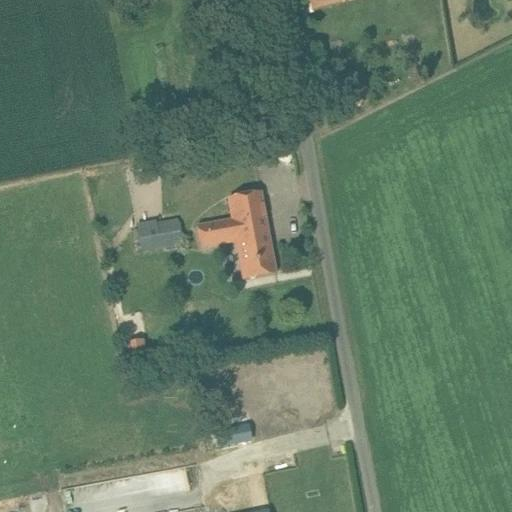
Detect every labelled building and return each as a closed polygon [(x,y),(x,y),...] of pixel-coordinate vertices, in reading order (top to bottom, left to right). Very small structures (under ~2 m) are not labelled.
[(340,3),(339,0),(310,0),(312,9),(340,3)] [(369,98),(363,91),(356,97),(362,104),(369,98)] [(260,193),(240,197),(228,199),(233,225),(203,230),(206,248),(236,242),(243,281),(275,275),(260,193)] [(177,221),(166,223),(155,225),(158,237),(139,241),(141,252),(182,245),(177,221)] [(143,342),(126,345),(130,369),(146,367),(145,360),(146,360),(143,342)] [(217,448),(243,443),(240,429),(214,434),(217,448)]
